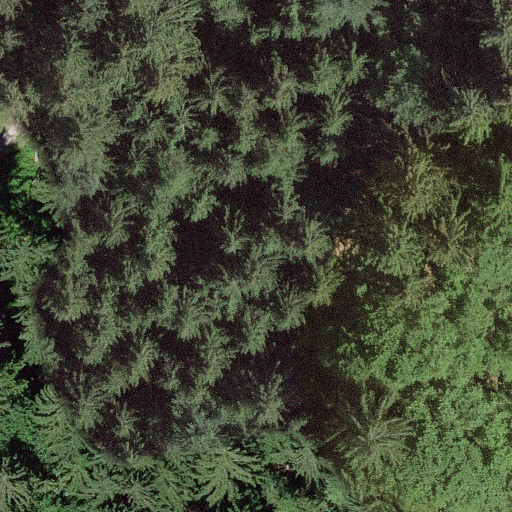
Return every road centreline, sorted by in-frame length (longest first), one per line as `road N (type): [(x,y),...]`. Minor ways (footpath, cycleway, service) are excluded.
road 1 (track): [(391,0),(339,238),(331,345),(353,511)]
road 2 (track): [(41,511),(0,312)]
